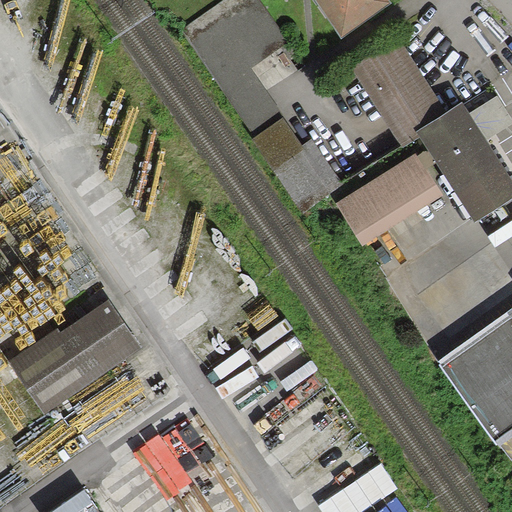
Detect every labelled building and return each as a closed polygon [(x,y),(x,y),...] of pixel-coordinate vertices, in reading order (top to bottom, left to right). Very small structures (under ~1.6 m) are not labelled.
[(256,0),(235,0),(186,33),(272,160),(304,138),(255,65),(286,44),(256,0)] [(315,0),(342,38),(392,3),(390,0),(315,0)] [(398,32),(354,59),(402,139),(329,182),(361,236),(440,189),(425,164),(439,155),(473,211),(511,187),(511,168),(489,131),(511,117),(511,114),(498,92),(475,106),(465,89),(441,103),(398,32)] [(145,345),(108,291),(14,354),(51,408),(145,345)] [(511,306),(443,352),(497,432),(511,421),(511,306)]
